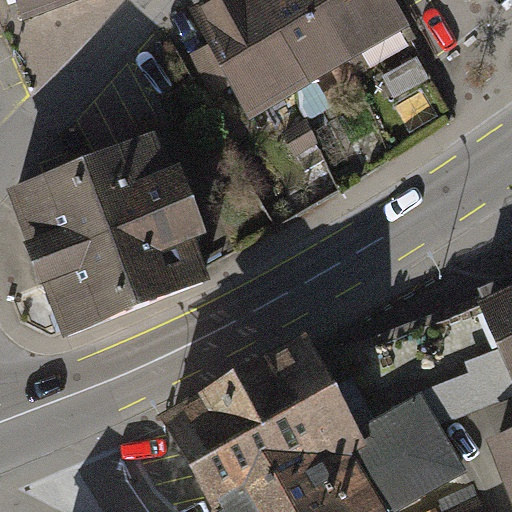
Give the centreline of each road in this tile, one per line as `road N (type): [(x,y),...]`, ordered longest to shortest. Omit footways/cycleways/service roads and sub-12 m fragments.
road 1 (secondary): [(115,378),(430,211)]
road 2 (residential): [(0,175),(158,0)]
road 3 (residential): [(75,395),(137,511)]
